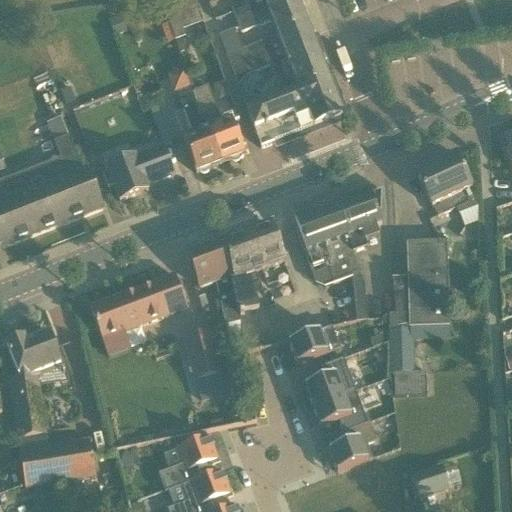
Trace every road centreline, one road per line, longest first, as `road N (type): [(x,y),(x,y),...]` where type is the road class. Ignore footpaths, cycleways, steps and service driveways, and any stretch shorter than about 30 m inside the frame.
road 1 (secondary): [(0,292),(382,147)]
road 2 (residential): [(382,147),(325,0)]
